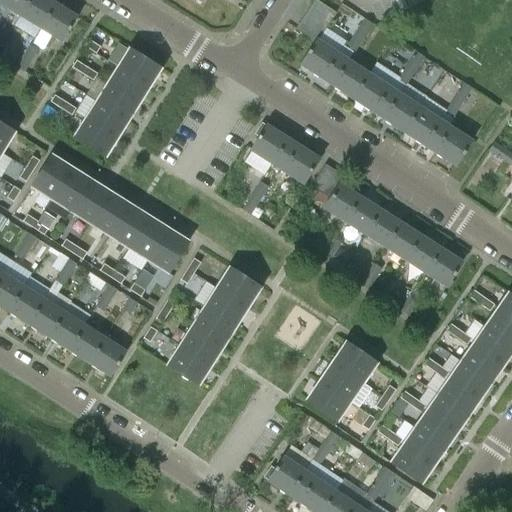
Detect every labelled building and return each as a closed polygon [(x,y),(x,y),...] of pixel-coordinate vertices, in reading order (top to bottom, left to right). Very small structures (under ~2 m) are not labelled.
[(0,0),(0,3),(20,16),(29,0),(0,0)] [(48,0),(29,0),(20,16),(40,29),(55,4),(48,0)] [(314,1),(308,10),(328,23),(335,14),(314,1)] [(55,4),(40,29),(61,41),(67,31),(68,31),(70,28),(70,27),(76,17),(55,4)] [(322,33),(328,23),(308,10),(302,20),(322,33)] [(362,38),(371,24),(364,19),(355,33),(362,38)] [(316,41),(322,33),(302,20),(296,29),(315,42),(316,41)] [(35,44),(47,49),(53,36),(41,31),(35,44)] [(353,52),(362,38),(355,33),(346,47),(353,52)] [(84,48),(96,55),(100,48),(89,41),(84,48)] [(300,65),(327,82),(342,58),(316,41),(315,42),(309,51),(308,51),(306,54),(307,54),(300,65)] [(29,46),(23,57),(30,61),(37,50),(29,46)] [(130,50),(118,68),(149,88),(160,69),(130,50)] [(415,52),(406,66),(414,71),(423,57),(415,52)] [(23,72),(30,61),(23,57),(16,68),(23,72)] [(367,75),(342,58),(327,82),(352,98),(367,75)] [(82,75),(87,68),(76,61),(72,68),(82,75)] [(405,85),(414,71),(406,66),(397,80),(405,85)] [(97,75),(87,68),(82,75),(93,81),(97,75)] [(118,68),(107,86),(138,105),(149,88),(118,68)] [(352,98),(377,115),(393,91),(367,75),(352,98)] [(463,84),(454,98),(462,102),(471,88),(463,84)] [(127,122),(138,105),(107,86),(96,103),(127,122)] [(418,108),(393,91),(377,115),(403,132),(418,108)] [(60,109),(65,102),(54,96),(50,102),(60,109)] [(453,117),(462,102),(454,98),(445,112),(453,117)] [(71,116),(75,109),(65,102),(60,109),(71,116)] [(96,103),(86,120),(116,139),(127,122),(96,103)] [(403,132),(428,148),(444,125),(418,108),(403,132)] [(105,157),(116,139),(86,120),(74,138),(105,157)] [(257,140),(251,150),(271,163),(303,184),(318,161),(318,160),(266,126),(266,127),(262,124),(255,134),(258,136),(256,139),(257,140)] [(470,142),(444,125),(428,148),(455,165),(461,155),(462,156),(464,152),(463,152),(470,142)] [(0,152),(11,135),(0,128),(0,152)] [(488,151),(502,160),(507,152),(493,142),(488,151)] [(511,155),(507,152),(502,160),(511,167),(511,155)] [(32,157),(25,168),(32,172),(39,162),(32,157)] [(30,188),(50,201),(69,171),(49,158),(30,188)] [(311,186),(321,193),(334,172),(324,166),(311,186)] [(25,183),(32,172),(25,168),(18,178),(25,183)] [(89,183),(69,171),(50,201),(69,213),(89,183)] [(334,172),(321,193),(329,198),(330,198),(339,184),(339,185),(344,178),(334,172)] [(259,182),(251,197),(258,201),(267,187),(259,182)] [(69,213),(89,225),(108,195),(89,183),(69,213)] [(330,198),(329,198),(323,208),(344,221),(359,197),(339,185),(339,184),(330,198)] [(13,203),(20,191),(13,187),(6,198),(13,203)] [(127,207),(108,195),(89,225),(108,238),(127,207)] [(251,197),(242,211),(250,216),(254,208),(258,201),(251,197)] [(359,197),(344,221),(345,222),(364,234),(379,210),(359,197)] [(127,207),(108,238),(127,250),(147,219),(127,207)] [(254,208),(250,216),(257,220),(261,212),(254,208)] [(379,210),(364,234),(384,247),(400,223),(379,210)] [(0,229),(2,231),(9,220),(0,213),(0,229)] [(37,222),(48,229),(54,219),(43,213),(37,222)] [(33,229),(37,222),(27,215),(22,222),(33,229)] [(147,219),(127,250),(147,262),(166,232),(147,219)] [(37,222),(33,229),(43,236),(48,229),(37,222)] [(400,223),(384,247),(405,260),(420,237),(400,223)] [(186,244),(166,232),(147,262),(167,275),(186,244)] [(28,249),(35,238),(28,234),(21,245),(28,249)] [(420,237),(405,260),(425,273),(440,250),(420,237)] [(325,249),(333,254),(340,243),(331,238),(325,249)] [(71,254),(76,247),(65,240),(60,247),(71,254)] [(39,241),(31,255),(41,261),(49,248),(39,241)] [(28,249),(21,245),(14,255),(22,260),(28,249)] [(71,254),(82,260),(86,253),(76,247),(71,254)] [(325,249),(319,259),(327,265),(333,254),(325,249)] [(440,250),(425,273),(446,286),(452,276),(453,277),(455,273),(454,273),(461,263),(440,250)] [(52,267),(60,272),(61,270),(68,260),(60,254),(52,267)] [(186,270),(193,274),(200,264),(193,259),(186,270)] [(69,275),(75,264),(68,260),(61,270),(69,275)] [(110,278),(114,271),(103,264),(99,271),(110,278)] [(366,275),(374,280),(381,269),(373,264),(366,275)] [(69,275),(61,270),(60,272),(54,281),(62,286),(69,275)] [(193,274),(186,270),(180,281),(186,285),(193,274)] [(76,283),(79,286),(85,277),(76,271),(73,275),(76,283)] [(110,278),(120,285),(125,278),(114,271),(110,278)] [(228,271),(215,291),(246,311),(258,291),(228,271)] [(0,306),(1,307),(16,284),(0,273),(0,306)] [(366,275),(360,285),(367,290),(374,280),(366,275)] [(1,307),(23,321),(38,297),(16,284),(1,307)] [(140,298),(144,291),(133,284),(129,290),(140,298)] [(109,302),(116,290),(108,286),(102,296),(109,302)] [(406,301),(414,305),(421,295),(413,290),(406,301)] [(233,330),(246,311),(215,291),(203,311),(233,330)] [(478,305),(483,298),(473,291),(468,298),(478,305)] [(496,312),(511,323),(511,297),(508,294),(496,312)] [(109,302),(102,296),(95,307),(102,313),(109,302)] [(23,321),(44,335),(59,311),(38,297),(23,321)] [(162,308),(169,313),(175,302),(169,298),(162,308)] [(493,305),(483,298),(478,305),(489,312),(493,305)] [(129,314),(134,307),(136,303),(128,299),(121,310),(129,314)] [(407,316),(414,305),(406,301),(400,311),(407,316)] [(169,313),(162,308),(155,319),(162,323),(169,313)] [(44,335),(66,348),(81,325),(59,311),(44,335)] [(203,311),(191,330),(221,349),(233,330),(203,311)] [(511,323),(496,312),(484,329),(511,347),(511,323)] [(455,338),(460,331),(450,324),(445,331),(455,338)] [(66,348),(87,362),(102,338),(81,325),(66,348)] [(157,332),(150,327),(143,339),(149,343),(157,332)] [(473,346),(502,366),(511,352),(511,347),(484,329),(473,346)] [(221,349),(191,330),(178,349),(209,368),(221,349)] [(460,331),(455,338),(465,345),(470,339),(460,331)] [(124,352),(102,338),(87,362),(109,376),(116,366),(119,363),(118,363),(124,352)] [(329,365),(359,386),(373,366),(343,346),(329,365)] [(461,362),(491,383),(502,366),(473,346),(461,362)] [(209,368),(178,349),(165,370),(196,389),(209,368)] [(422,365),(432,372),(437,365),(426,358),(422,365)] [(461,362),(450,379),(479,400),(491,383),(461,362)] [(329,365),(317,384),(346,404),(359,386),(329,365)] [(447,372),(437,365),(432,372),(442,379),(447,372)] [(450,379),(438,396),(467,416),(479,400),(450,379)] [(333,424),(346,404),(317,384),(303,404),(333,424)] [(381,397),(388,401),(395,391),(388,386),(381,397)] [(398,398),(409,405),(413,398),(403,391),(398,398)] [(456,433),(467,416),(438,396),(426,413),(456,433)] [(388,401),(381,397),(374,407),(381,412),(388,401)] [(424,406),(413,398),(409,405),(419,412),(424,406)] [(415,429),(444,450),(456,433),(426,413),(415,429)] [(361,426),(368,431),(375,420),(368,415),(361,426)] [(318,434),(323,427),(310,418),(305,426),(318,434)] [(385,439),(390,432),(380,425),(375,431),(385,439)] [(415,429),(403,446),(433,467),(444,450),(415,429)] [(329,431),(320,445),(328,451),(338,437),(329,431)] [(390,432),(385,439),(396,446),(400,439),(390,432)] [(293,445),(286,453),(304,468),(311,460),(293,445)] [(319,465),(328,451),(320,445),(311,460),(319,465)] [(420,484),(433,467),(403,446),(391,464),(420,484)] [(375,463),(361,454),(357,461),(370,470),(375,463)] [(266,481),(292,498),(308,475),(283,458),(277,467),(276,466),(273,470),(270,467),(266,472),(263,477),(267,480),(266,481)] [(382,487),(391,473),(392,473),(383,467),(374,481),(382,487)] [(320,511),(334,492),(308,475),(292,498),(313,511),(320,511)] [(373,501),(382,487),(374,481),(365,496),(373,501)] [(320,511),(357,511),(360,509),(334,492),(320,511)]
